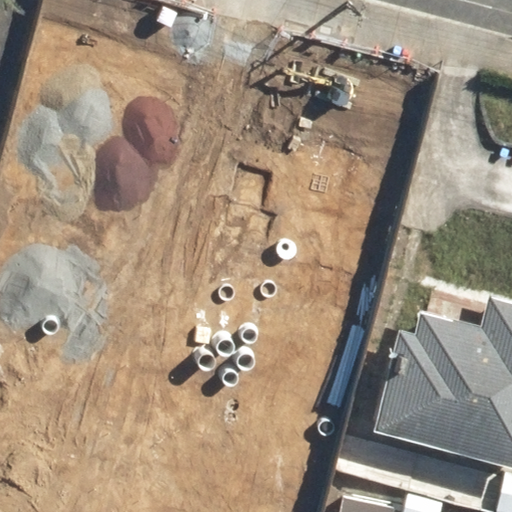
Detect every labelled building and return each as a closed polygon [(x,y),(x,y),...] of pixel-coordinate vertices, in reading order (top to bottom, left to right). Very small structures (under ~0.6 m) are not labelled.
[(112,287),(140,294),(176,149),(36,114),(0,258),(0,279),(107,306),(112,287)] [(511,140),(494,137),(477,213),(511,220),(511,140)] [(291,169),(241,157),(213,277),(365,313),(402,156),(348,143),(341,175),(292,163),(291,169)] [(403,332),(390,328),(363,430),(511,468),(511,305),(480,297),(472,326),(409,309),(403,332)] [(511,511),(511,472),(491,468),(482,511),(486,511),(511,511)] [(392,511),(393,509),(342,496),(337,511),(392,511)]
